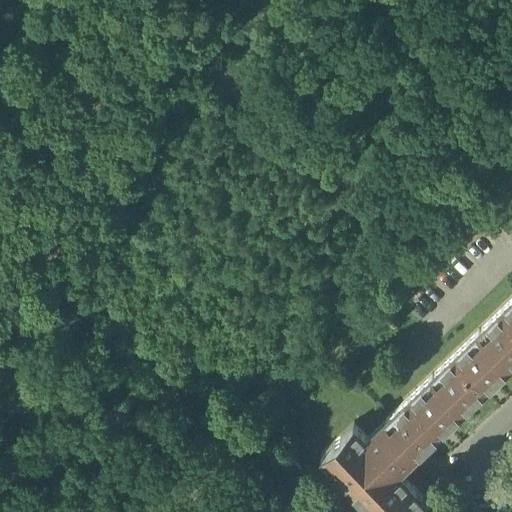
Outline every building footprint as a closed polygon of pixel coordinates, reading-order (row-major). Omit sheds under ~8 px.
[(511,298),(479,330),(509,362),(510,362),(511,359),(511,298)] [(479,330),(386,418),(385,418),(413,448),(416,451),(435,432),(438,435),(447,427),(444,424),(481,388),(484,391),(493,383),(490,380),(509,362),(479,330)] [(389,422),(370,440),(354,423),(355,423),(354,422),(321,454),(322,455),(322,454),(377,511),(380,511),(411,483),(395,466),(413,448),(389,422)] [(283,450),(232,501),(242,511),(255,511),(299,468),(301,469),(302,468),(283,450)] [(444,511),(436,504),(434,507),(411,483),(380,511),(444,511)]
